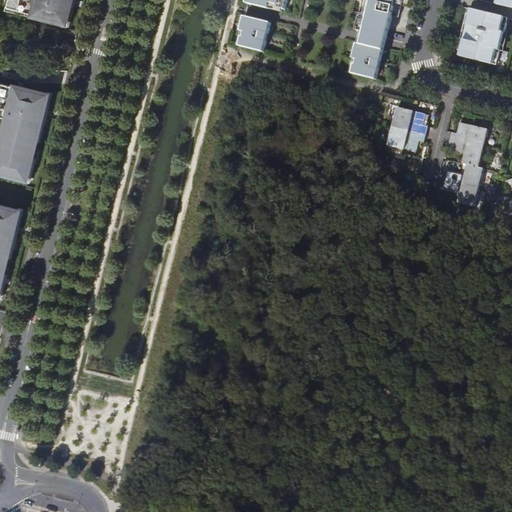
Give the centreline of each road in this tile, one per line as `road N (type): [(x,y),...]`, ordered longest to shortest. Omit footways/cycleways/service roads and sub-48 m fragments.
road 1 (residential): [(0,452),(108,0)]
road 2 (residential): [(436,0),(422,54),(437,84),(511,100)]
road 3 (unknown): [(422,54),(305,15)]
